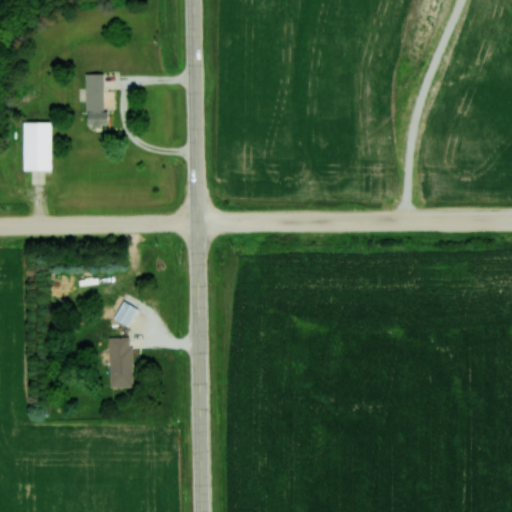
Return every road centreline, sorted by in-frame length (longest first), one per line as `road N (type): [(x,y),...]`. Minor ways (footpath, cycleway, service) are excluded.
road 1 (tertiary): [(201,511),(193,0)]
road 2 (residential): [(0,224),(511,219)]
